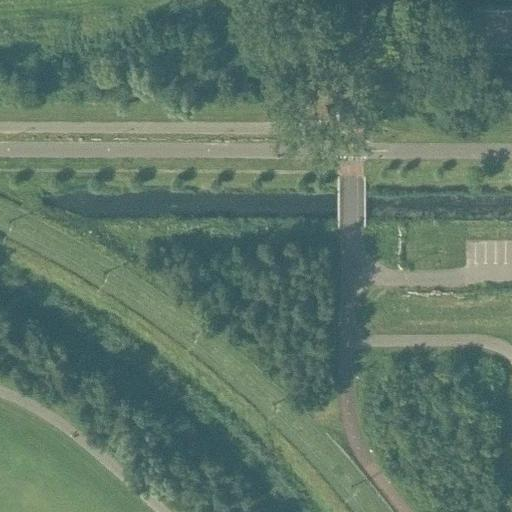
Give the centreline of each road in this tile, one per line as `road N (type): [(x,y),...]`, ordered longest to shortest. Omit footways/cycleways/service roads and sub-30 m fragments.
road 1 (unclassified): [(352,131),(0,129)]
road 2 (unclassified): [(351,267),(352,131)]
road 3 (unclassified): [(354,0),(352,131)]
